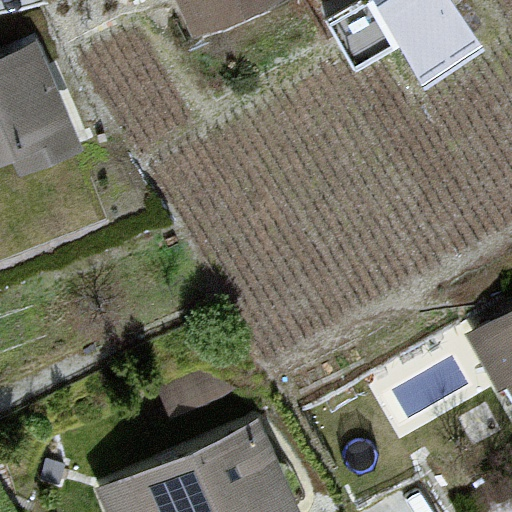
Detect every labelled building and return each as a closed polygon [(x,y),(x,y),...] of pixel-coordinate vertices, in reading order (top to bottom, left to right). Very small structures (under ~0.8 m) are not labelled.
[(292,0),(175,0),(200,50),(295,5),(292,0)] [(451,0),(373,0),(427,82),(482,46),(451,0)] [(29,18),(0,31),(0,173),(83,135),(29,18)] [(511,310),(474,332),(511,395),(511,310)] [(303,511),(252,408),(84,490),(95,511),(303,511)]
